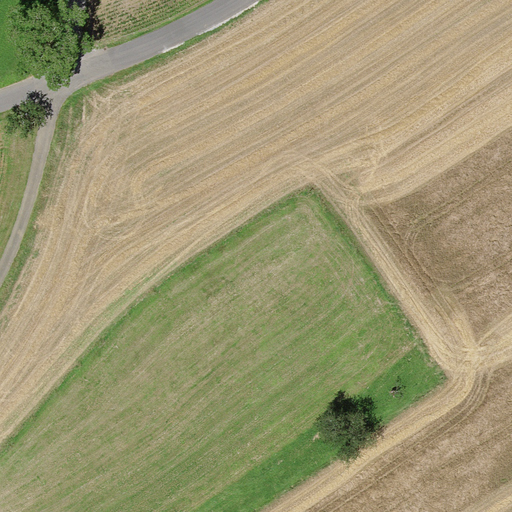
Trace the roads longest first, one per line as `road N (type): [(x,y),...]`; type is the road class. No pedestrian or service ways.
road 1 (track): [(0,273),(37,169),(52,84)]
road 2 (unclassified): [(222,0),(52,84)]
